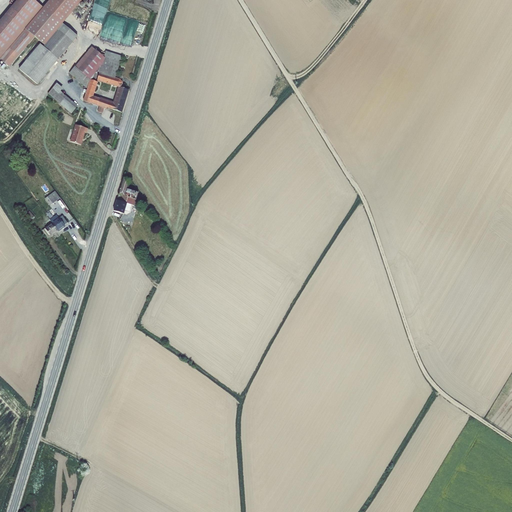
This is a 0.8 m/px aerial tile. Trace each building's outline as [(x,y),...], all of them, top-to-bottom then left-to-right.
[(83,0),(50,0),(43,8),(33,0),(18,0),(0,21),(0,60),(9,68),(34,39),(44,47),(43,48),(40,45),(19,70),(37,86),(78,37),(63,25),(83,0)] [(123,83),(119,80),(116,78),(123,57),(106,52),(104,57),(92,48),(69,74),(87,90),(83,102),(98,107),(99,107),(98,112),(103,114),(105,109),(107,110),(107,109),(122,114),(130,90),(124,89),(125,86),(123,85),(123,83)] [(63,89),(57,84),(48,95),(72,115),(78,107),(61,92),(63,89)] [(88,129),(76,125),(70,142),(81,146),(85,133),(87,134),(88,129)] [(130,179),(124,177),(117,200),(128,203),(127,203),(132,204),(135,205),(139,192),(127,188),(130,179)] [(60,198),(55,191),(45,198),(50,206),(60,198)] [(125,210),(127,203),(128,203),(117,200),(114,211),(124,214),(125,210)] [(34,217),(30,211),(24,215),(28,221),(34,217)] [(59,217),(52,222),(58,231),(66,226),(65,225),(68,223),(62,216),(59,218),(59,217)] [(51,236),(58,231),(52,222),(45,228),(42,230),(47,238),(50,235),(51,236)]
